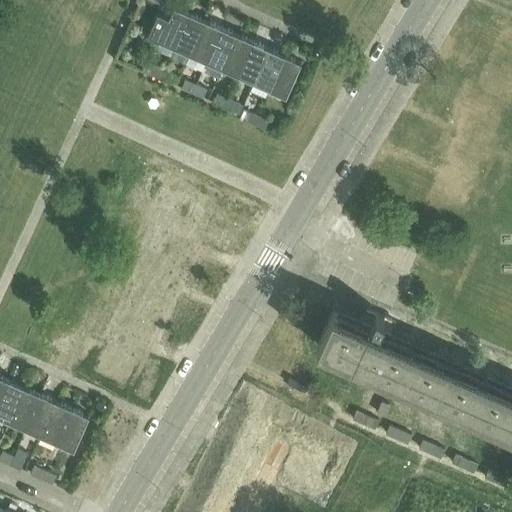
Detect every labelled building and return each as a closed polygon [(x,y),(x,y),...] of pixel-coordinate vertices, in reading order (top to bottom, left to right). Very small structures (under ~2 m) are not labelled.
[(148,34),(175,46),(190,12),(174,5),(169,17),(158,12),(148,34)] [(206,19),(190,12),(175,46),(191,53),(206,19)] [(222,26),(206,19),(191,53),(207,60),(222,26)] [(238,33),(222,26),(207,60),(223,67),(238,33)] [(254,40),(238,33),(223,67),(239,74),(254,40)] [(269,47),(254,40),(239,74),(254,81),(269,47)] [(285,54),(269,47),(254,81),(269,88),(285,54)] [(301,61),(285,54),(269,88),(286,95),(301,61)] [(150,73),(160,77),(164,69),(153,65),(150,73)] [(175,74),(164,69),(160,77),(172,82),(175,74)] [(182,87),(193,92),(196,84),(185,79),(182,87)] [(207,88),(196,84),(193,92),(203,97),(207,88)] [(224,106),(228,98),(217,93),(213,101),(224,106)] [(239,103),(228,98),(224,106),(235,111),(239,103)] [(243,118),(254,123),(257,115),(246,110),(243,118)] [(268,120),(257,115),(254,123),(265,128),(268,120)] [(367,308),(363,317),(361,322),(333,309),(318,344),(375,369),(511,429),(511,388),(388,334),(390,329),(391,330),(392,329),(390,328),(394,320),(395,321),(395,320),(367,308)] [(0,401),(10,379),(0,374),(0,401)] [(25,386),(10,379),(0,401),(0,415),(10,420),(25,386)] [(41,393),(25,386),(10,420),(26,427),(41,393)] [(57,400),(41,393),(26,427),(42,434),(57,400)] [(73,407),(57,400),(42,434),(57,441),(73,407)] [(89,414),(73,407),(57,441),(74,448),(89,414)] [(357,409),(353,418),(364,423),(368,414),(357,409)] [(379,419),(368,414),(364,423),(375,427),(379,419)] [(390,424),(386,432),(397,437),(401,429),(390,424)] [(412,434),(401,429),(397,437),(408,442),(412,434)] [(423,439),(419,447),(430,452),(434,443),(423,439)] [(445,448),(434,443),(430,452),(441,457),(445,448)] [(0,456),(0,458),(10,463),(14,455),(3,450),(0,456)] [(456,453),(452,461),(463,466),(467,458),(456,453)] [(25,460),(14,455),(10,463),(21,468),(25,460)] [(478,463),(467,458),(463,466),(474,471),(478,463)] [(31,473),(41,477),(45,469),(35,464),(31,473)] [(488,468),(485,476),(496,481),(499,473),(488,468)] [(57,474),(45,469),(41,477),(53,482),(57,474)] [(511,477),(499,473),(496,481),(507,486),(511,477)]
